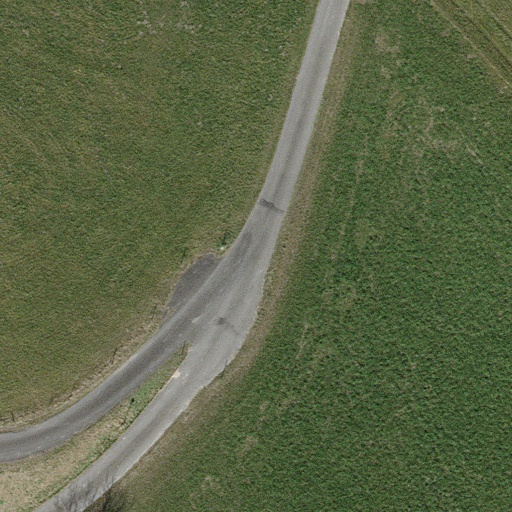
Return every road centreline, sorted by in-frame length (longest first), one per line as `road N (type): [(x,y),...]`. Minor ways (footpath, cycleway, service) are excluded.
road 1 (track): [(54,511),(110,472),(204,366),(242,281)]
road 2 (track): [(0,453),(82,421),(242,281)]
road 3 (track): [(242,281),(272,214),(337,0)]
